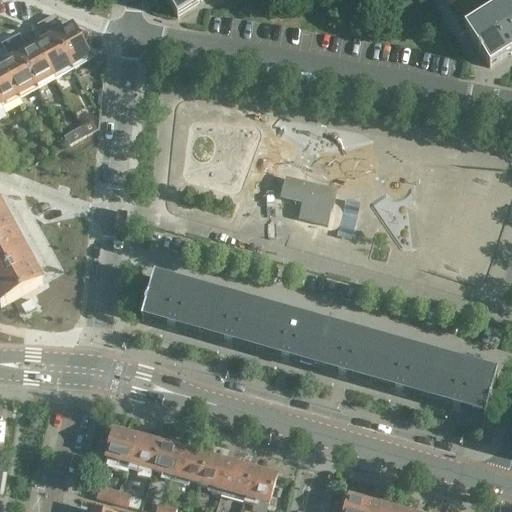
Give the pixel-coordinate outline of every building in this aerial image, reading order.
[(163,0),(167,4),(165,5),(169,10),(170,9),(177,21),(178,20),(176,17),(195,5),(197,7),(206,1),(205,0),(163,0)] [(511,3),(474,28),(470,31),(469,29),(467,30),(482,53),(481,54),(484,59),(485,58),(493,70),(511,58),(511,3)] [(45,23),(72,72),(90,62),(72,29),(63,34),(54,18),(45,23)] [(36,49),(54,82),(72,72),(45,23),(36,28),(45,44),(36,49)] [(9,43),(37,92),(54,82),(36,49),(27,54),(18,38),(9,43)] [(0,69),(19,102),(37,92),(9,43),(1,48),(9,63),(0,69)] [(0,109),(1,112),(19,102),(0,69),(0,68),(0,109)] [(299,222),(327,228),(331,213),(332,213),(337,193),(286,181),(281,201),(302,206),(299,222)] [(0,310),(42,288),(0,211),(0,310)] [(234,346),(281,359),(280,361),(290,364),(291,362),(337,375),(336,377),(347,380),(347,378),(394,392),(393,393),(405,397),(405,395),(451,408),(450,410),(461,413),(462,411),(484,417),(483,421),(485,422),(489,407),(491,407),(492,403),(491,402),(498,377),(496,377),(496,378),(155,282),(156,280),(154,280),(147,304),(146,304),(145,310),(146,311),(142,324),(143,325),(144,321),(166,327),(165,329),(177,332),(178,330),(224,343),(224,345),(234,348),(234,346)] [(128,473),(129,468),(137,440),(113,433),(108,452),(97,449),(94,458),(120,466),(119,470),(128,473)] [(152,475),(160,446),(137,440),(129,468),(152,475)] [(174,486),(183,453),(160,446),(152,475),(165,479),(164,483),(174,486)] [(198,488),(206,459),(183,453),(174,486),(183,489),(185,484),(198,488)] [(210,496),(220,499),(229,466),(206,459),(198,488),(212,492),(210,496)] [(220,499),(244,506),(245,501),(244,501),(253,473),(229,466),(220,499)] [(244,506),(252,508),(254,504),(268,508),(276,479),(253,473),(244,501),(245,501),(244,506)] [(96,503),(117,509),(121,495),(100,489),(96,503)] [(117,509),(127,511),(131,498),(121,495),(117,509)] [(370,511),(373,505),(349,498),(346,511),(337,509),(335,511),(370,511)]
